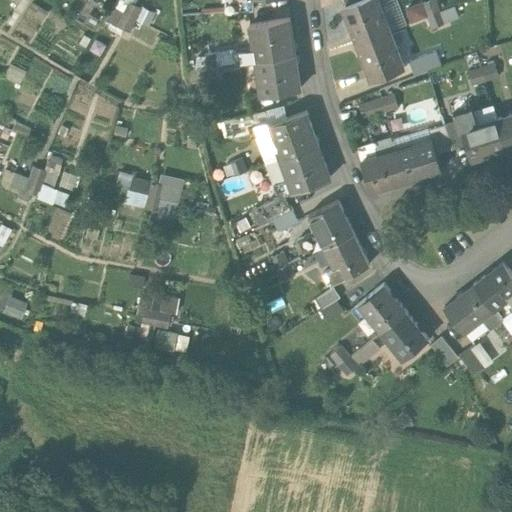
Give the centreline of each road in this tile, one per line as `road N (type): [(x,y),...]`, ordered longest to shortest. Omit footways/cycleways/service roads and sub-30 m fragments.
road 1 (residential): [(511,236),(457,274),(425,281),(401,272),(378,243),(335,148),(304,0)]
road 2 (unknown): [(511,153),(361,205)]
